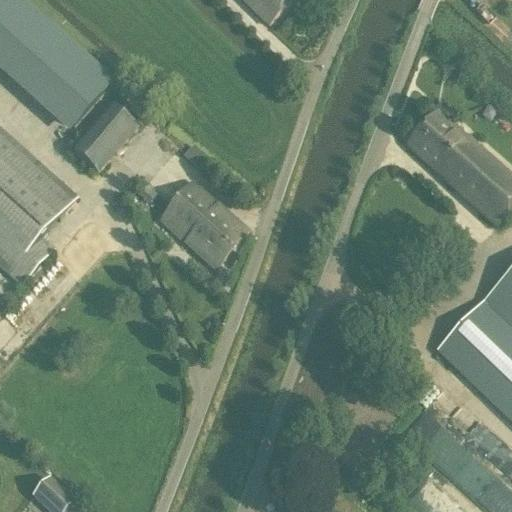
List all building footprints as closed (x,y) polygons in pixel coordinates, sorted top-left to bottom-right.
[(15,0),(0,0),(0,65),(75,132),(115,87),(15,0)] [(239,0),(269,29),(298,1),(296,0),(239,0)] [(70,154),(97,177),(137,132),(110,108),(70,154)] [(407,149),(447,186),(498,232),(511,215),(511,180),(438,115),(407,149)] [(79,201),(0,131),(0,270),(23,290),(55,254),(43,242),(79,201)] [(184,159),(200,171),(209,161),(193,148),(184,159)] [(217,275),(249,235),(192,186),(160,223),(217,275)] [(511,324),(511,279),(489,303),(511,324)] [(438,355),(447,363),(511,424),(511,336),(483,309),(438,355)] [(46,511),(67,511),(74,505),(49,482),(33,500),(46,511)]
